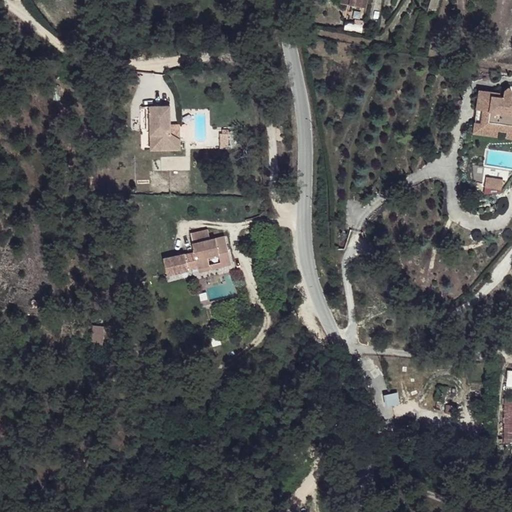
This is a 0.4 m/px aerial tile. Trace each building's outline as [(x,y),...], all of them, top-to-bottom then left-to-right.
[(470,0),(461,0),(459,10),(467,13),(470,0)] [(365,27),(348,23),(346,31),(363,34),(365,27)] [(498,96),(478,93),(471,130),(496,135),(497,129),(504,131),(504,136),(511,138),(511,102),(511,99),(511,97),(511,89),(510,86),(504,90),(503,98),(502,101),(498,100),(498,96)] [(479,88),(478,93),(498,96),(500,92),(479,88)] [(179,185),(183,176),(176,168),(180,161),(188,143),(169,135),(151,173),(179,185)] [(176,168),(183,176),(188,165),(180,161),(176,168)] [(500,176),(485,172),(483,181),(499,184),(500,176)] [(229,190),(221,187),(215,201),(223,204),(229,190)] [(229,302),(231,307),(241,302),(229,275),(216,281),(212,273),(196,281),(202,296),(209,311),(220,306),(217,299),(226,295),(229,302)] [(193,300),(200,315),(209,311),(202,296),(193,300)] [(200,315),(193,300),(173,309),(180,324),(200,315)] [(211,316),(231,307),(229,302),(220,306),(209,311),(211,316)] [(90,325),(90,351),(102,351),(102,325),(90,325)] [(511,442),(511,387),(511,388),(511,395),(503,395),(503,443),(511,442)] [(397,392),(384,393),(385,403),(398,402),(397,392)]
